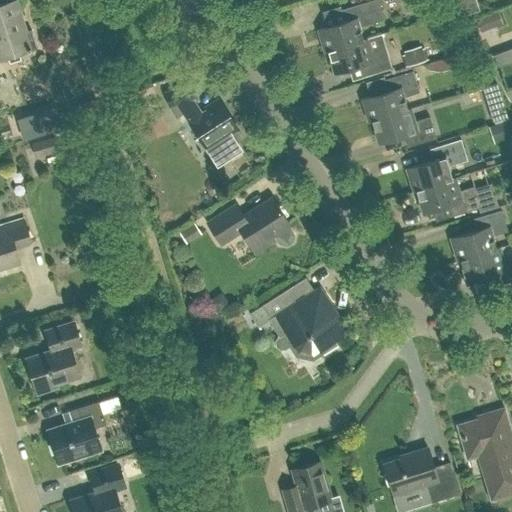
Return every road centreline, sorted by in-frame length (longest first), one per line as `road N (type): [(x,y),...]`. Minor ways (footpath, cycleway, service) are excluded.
road 1 (residential): [(176,5),(206,23),(259,89),(410,320)]
road 2 (residential): [(257,441),(338,417),(410,320)]
